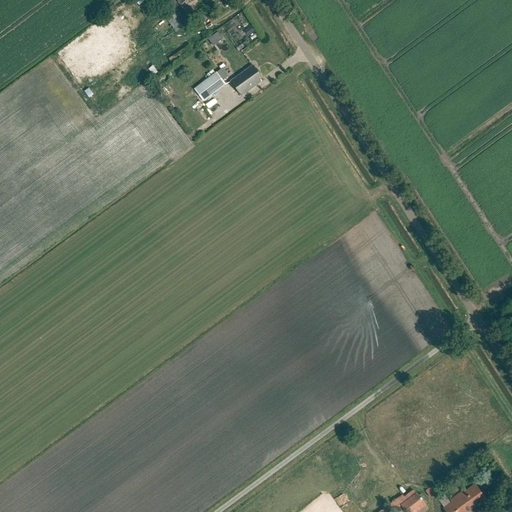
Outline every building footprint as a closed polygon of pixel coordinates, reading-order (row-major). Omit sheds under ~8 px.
[(163,16),(177,34),(188,25),(173,3),(162,11),(165,15),(163,16)] [(242,13),(222,27),(238,49),(258,36),(242,13)] [(222,37),(218,31),(209,38),(214,44),(222,37)] [(171,63),(191,49),(189,45),(169,59),(171,63)] [(168,59),(156,63),(159,71),(170,67),(168,59)] [(155,75),(160,72),(154,64),(149,67),(155,75)] [(253,66),(231,82),(242,97),(261,82),(258,79),(261,77),(253,66)] [(216,73),(194,90),(203,102),(226,85),(216,73)] [(486,501),(475,486),(466,492),(465,491),(450,501),(452,503),(443,509),(445,511),(471,511),(486,502),(485,501),(486,501)] [(426,491),(431,499),(437,494),(432,487),(426,491)] [(394,511),(402,507),(405,511),(417,511),(425,506),(426,506),(426,505),(424,502),(417,493),(408,500),(403,494),(379,511),(394,511)]
